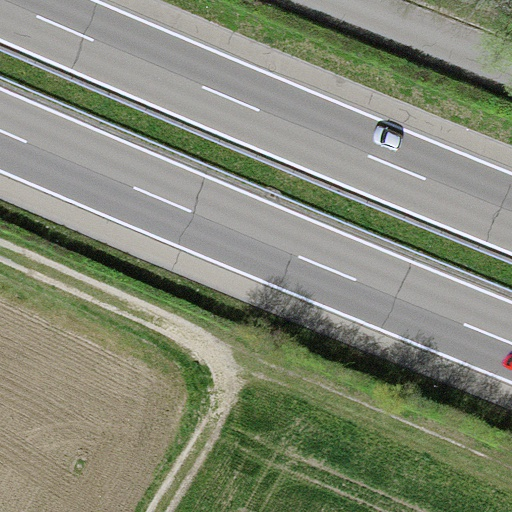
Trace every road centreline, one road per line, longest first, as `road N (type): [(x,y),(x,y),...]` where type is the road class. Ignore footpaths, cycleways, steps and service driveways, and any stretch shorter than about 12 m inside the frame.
road 1 (track): [(511,478),(246,367),(0,247)]
road 2 (motorway): [(511,215),(0,2)]
road 3 (motorway): [(0,135),(511,344)]
road 4 (unclassified): [(511,66),(344,0)]
road 5 (track): [(246,367),(162,511)]
